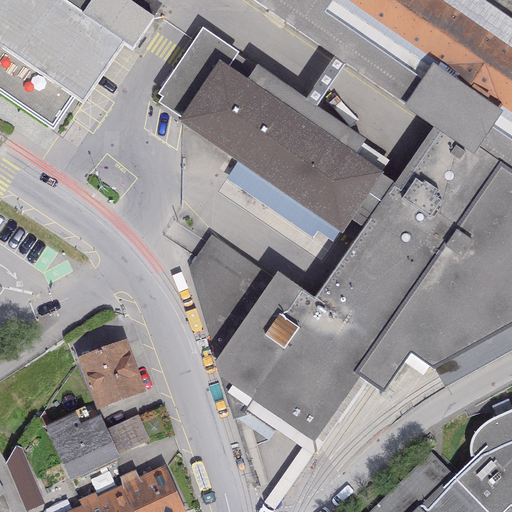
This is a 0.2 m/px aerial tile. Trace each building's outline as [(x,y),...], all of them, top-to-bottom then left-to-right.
[(511,0),(0,0),(0,96),(54,133),(74,102),(83,108),(125,47),(135,53),(155,23),(129,6),(133,0),(241,0),(437,129),(409,170),(209,38),(164,105),(157,115),(186,134),(179,146),(342,254),(315,290),(279,264),(216,355),(221,370),(323,443),(364,382),(374,389),(409,342),(433,358),(511,313),(511,0)] [(145,395),(125,345),(80,363),(100,413),(145,395)] [(511,511),(511,414),(483,427),(475,435),(470,446),(468,461),(456,474),(431,450),(368,511),(511,511)] [(47,431),(72,486),(121,464),(118,459),(149,445),(136,418),(106,432),(100,421),(83,429),(77,417),(47,431)] [(46,511),(17,448),(6,467),(26,511),(46,511)] [(82,510),(77,511),(183,511),(166,471),(140,482),(136,473),(118,480),(122,489),(98,499),(96,495),(78,502),(82,510)]
